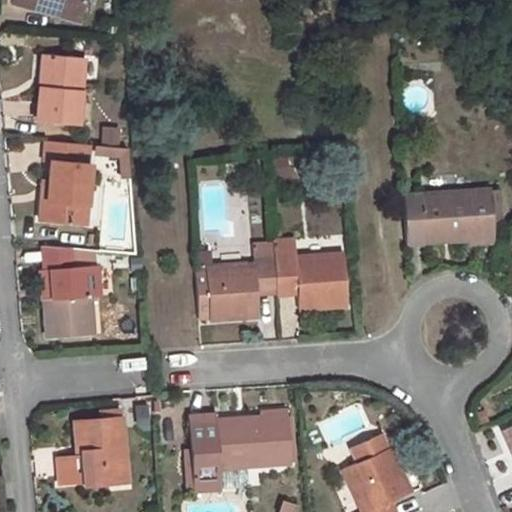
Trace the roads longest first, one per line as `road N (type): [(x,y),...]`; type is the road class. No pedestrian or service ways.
road 1 (residential): [(393,358),(410,335),(414,301),(447,286),(480,293),(501,314),(497,365),(464,373),(444,401)]
road 2 (residential): [(167,372),(393,358)]
road 3 (residential): [(8,387),(0,222)]
road 4 (residential): [(8,387),(132,376)]
road 5 (residential): [(14,511),(8,387)]
